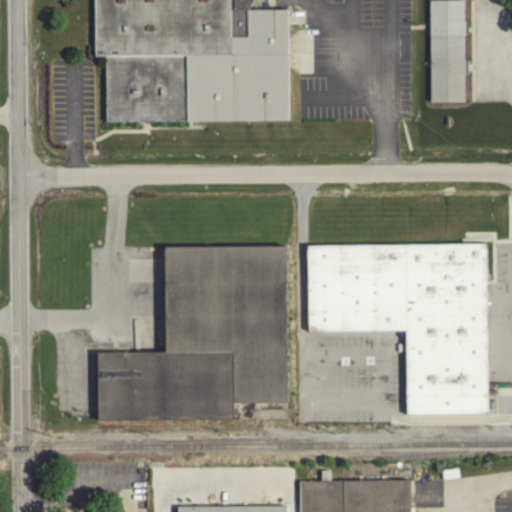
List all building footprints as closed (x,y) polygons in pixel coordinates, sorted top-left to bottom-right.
[(252,0),(249,7),(253,7),(290,7),(290,44),(290,117),(106,119),(107,53),(95,53),(95,0),(252,0)] [(466,100),(432,100),(431,0),(465,0),(466,20),(468,20),(468,32),(465,32),(466,58),(468,58),(468,72),(466,72),(466,100)] [(487,243),(491,412),(407,414),(405,326),(310,328),(308,246),(430,243),(430,244),(487,243)] [(287,244),(289,402),(234,403),(234,418),(96,419),(95,351),(165,350),(163,246),(287,244)] [(300,511),(300,481),(411,479),(411,511),(300,511)] [(287,503),(287,511),(175,511),(175,503),(287,503)]
